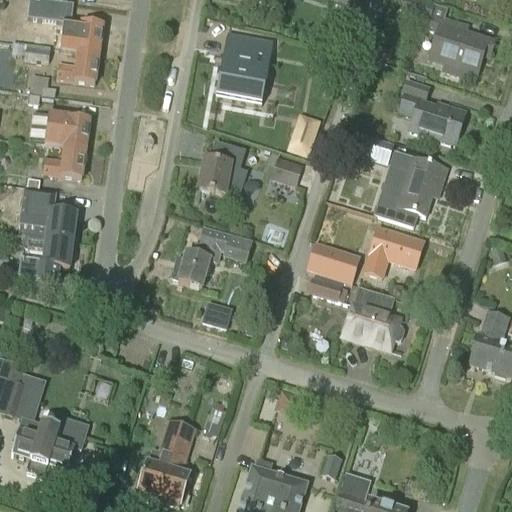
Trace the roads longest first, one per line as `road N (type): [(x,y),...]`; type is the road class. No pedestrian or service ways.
road 1 (unclassified): [(260,366),(374,0)]
road 2 (unclassified): [(419,412),(511,111)]
road 3 (unclassified): [(116,298),(159,210),(198,0)]
road 4 (unclassified): [(116,298),(106,253),(139,0)]
road 5 (unclassified): [(419,412),(260,366)]
road 6 (unclassified): [(260,366),(141,328),(116,298)]
road 7 (unclassified): [(211,511),(260,366)]
